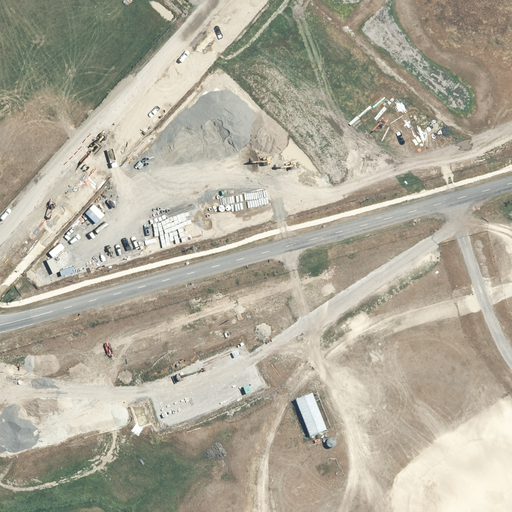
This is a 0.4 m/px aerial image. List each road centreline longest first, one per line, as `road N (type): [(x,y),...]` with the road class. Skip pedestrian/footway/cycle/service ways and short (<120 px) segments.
road 1 (tertiary): [(0,316),(511,180)]
road 2 (unknown): [(511,180),(0,316)]
road 3 (secondary): [(216,0),(0,238)]
